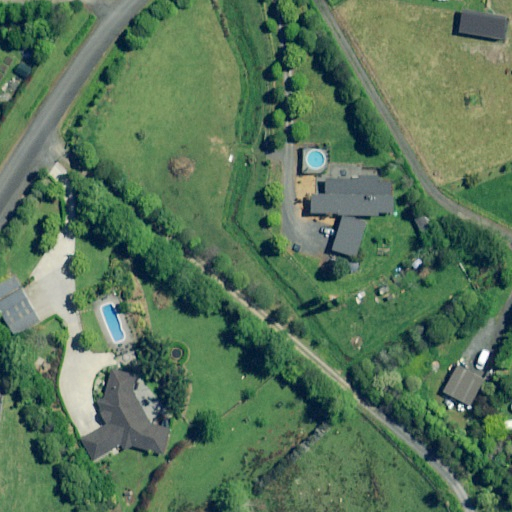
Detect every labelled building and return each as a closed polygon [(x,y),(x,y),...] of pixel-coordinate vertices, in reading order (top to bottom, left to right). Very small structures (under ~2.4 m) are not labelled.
[(31,69),(22,64),(16,74),(25,79),(31,69)] [(311,194),(311,213),(340,214),(340,216),(379,217),(379,214),(392,214),(393,192),(390,191),(390,181),(390,175),(359,174),(358,180),(326,180),(325,194),(311,194)] [(369,223),(344,216),(334,250),(358,258),(369,223)] [(39,323),(41,322),(21,289),(15,278),(0,286),(0,311),(14,337),(39,323)] [(21,289),(41,322),(54,315),(35,281),(21,289)] [(488,380),(459,363),(442,391),(472,408),(488,380)] [(102,411),(100,412),(108,426),(106,426),(81,440),(93,461),(121,446),(125,452),(135,447),(162,454),(169,430),(150,423),(133,391),(137,377),(113,370),(104,398),(97,403),(101,409),(101,410),(102,411)]
